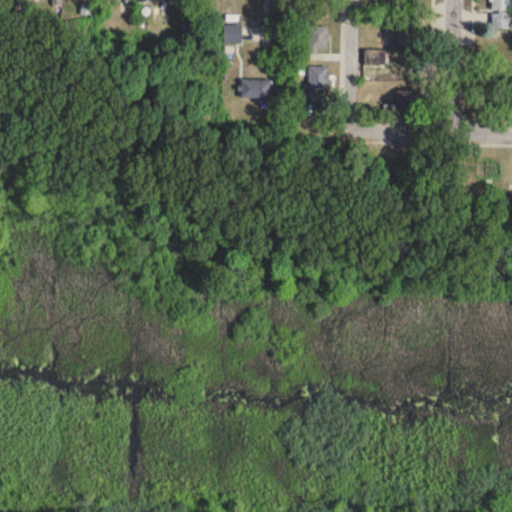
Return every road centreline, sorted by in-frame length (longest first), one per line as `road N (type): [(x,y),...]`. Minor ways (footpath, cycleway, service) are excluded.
road 1 (residential): [(350,0),(353,122),(368,130),(451,130)]
road 2 (residential): [(451,0),(451,130)]
